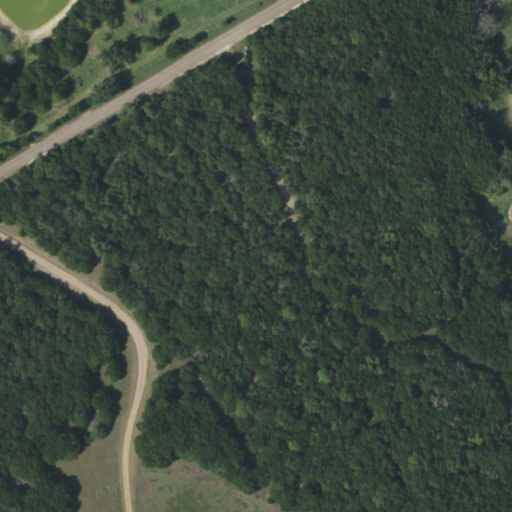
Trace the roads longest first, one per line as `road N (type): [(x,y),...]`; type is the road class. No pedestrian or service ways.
road 1 (residential): [(128,511),(129,447),(146,354),(117,310),(74,276),(0,238)]
road 2 (residential): [(0,174),(289,0)]
